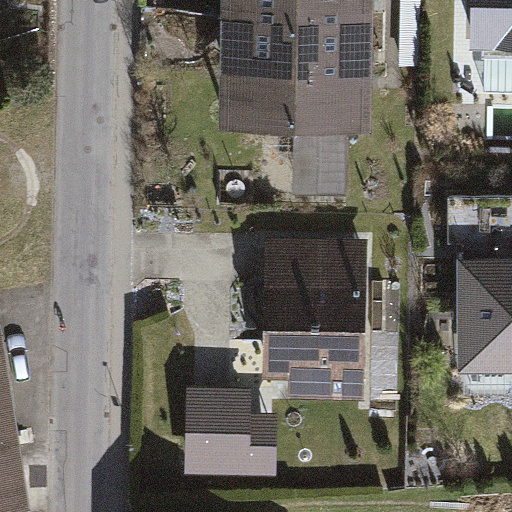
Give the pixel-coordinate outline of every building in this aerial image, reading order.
[(511,0),(469,0),(469,43),(483,43),(483,58),(511,58),(511,0)] [(221,4),(220,57),(370,60),(370,52),(371,7),(221,4)] [(369,81),(370,60),(220,57),(219,118),(294,120),(350,121),(369,121),(369,81)] [(348,191),(350,121),(294,120),(292,190),(348,191)] [(458,360),(511,359),(511,189),(447,190),(447,243),(457,243),(458,360)] [(367,235),(265,232),(262,370),(289,370),(289,393),(363,394),(367,235)] [(0,499),(28,495),(0,329),(0,499)] [(220,462),(226,442),(189,432),(184,452),(220,462)]
